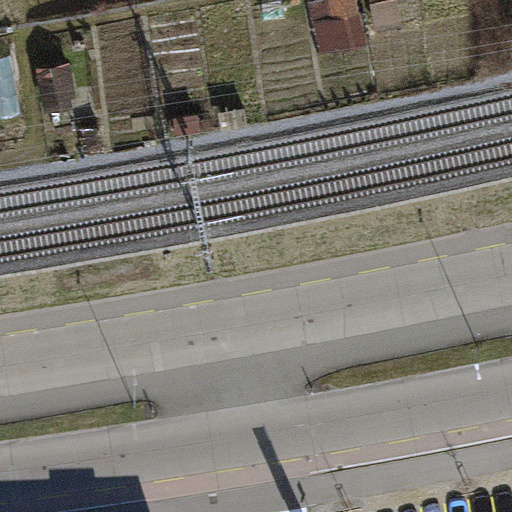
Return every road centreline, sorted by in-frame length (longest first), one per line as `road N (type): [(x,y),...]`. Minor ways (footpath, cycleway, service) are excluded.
road 1 (primary): [(511,274),(0,364)]
road 2 (primary): [(0,471),(215,443),(511,386)]
